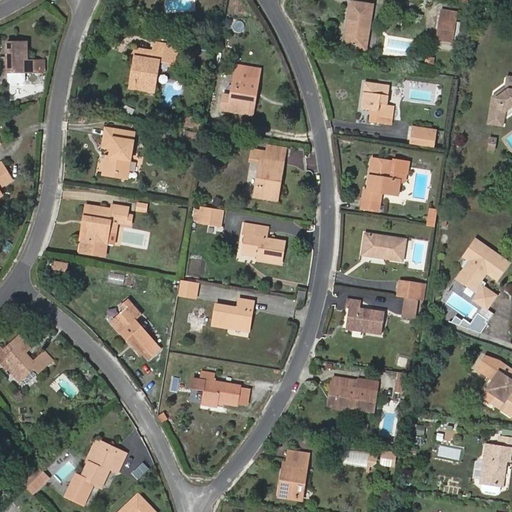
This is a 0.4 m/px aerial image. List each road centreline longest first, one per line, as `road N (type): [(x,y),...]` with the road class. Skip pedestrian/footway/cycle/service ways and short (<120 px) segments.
road 1 (residential): [(271,0),(310,69),(327,137),(329,266),(318,322),(266,431),(229,480),(190,504)]
road 2 (residential): [(85,0),(63,81),(49,202),(18,286)]
road 3 (residential): [(190,504),(157,438),(79,329),(18,286)]
